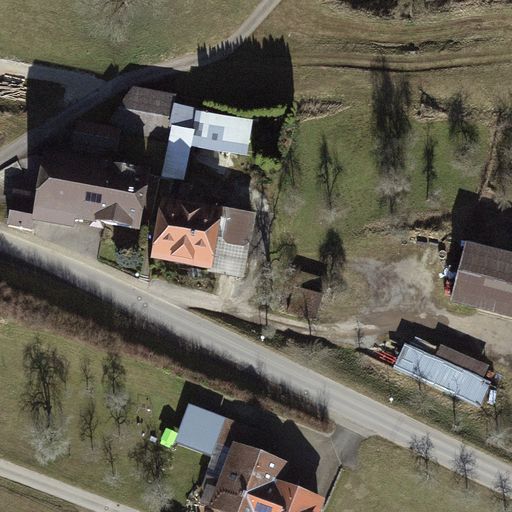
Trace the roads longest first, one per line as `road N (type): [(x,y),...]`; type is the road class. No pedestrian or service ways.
road 1 (tertiary): [(0,248),(511,480)]
road 2 (track): [(0,162),(135,78),(232,50),(283,0)]
